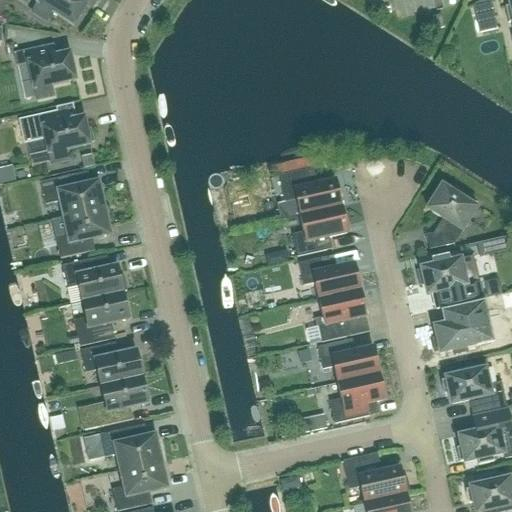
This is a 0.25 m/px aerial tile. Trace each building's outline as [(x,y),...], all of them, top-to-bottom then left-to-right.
[(51,14),(72,28),(87,4),(80,0),(40,0),(31,14),(45,23),(51,14)] [(472,8),(478,35),(496,31),(490,3),(472,8)] [(435,31),(443,29),(440,16),(432,18),(435,31)] [(74,82),(68,55),(45,60),(42,48),(13,55),(16,68),(28,65),(36,101),(52,97),(50,88),(74,82)] [(85,132),(82,119),(59,125),(57,113),(18,122),(23,145),(44,140),(50,166),(66,162),(64,152),(89,147),(88,145),(92,144),(89,131),(85,132)] [(90,157),(79,159),(82,171),(92,168),(90,157)] [(10,169),(0,170),(0,188),(13,185),(10,169)] [(299,218),(340,209),(334,182),(311,187),(307,172),(278,178),(284,204),(278,205),(281,222),(299,218)] [(62,220),(103,210),(97,184),(74,189),(71,177),(39,184),(44,206),(58,203),(62,220)] [(452,194),(441,187),(426,211),(446,224),(439,234),(425,237),(428,251),(453,246),(476,209),(466,203),(468,199),(454,190),(452,194)] [(340,209),(299,218),(303,234),(291,237),(296,259),(325,252),(323,240),(346,235),(340,209)] [(103,210),(62,220),(50,222),(54,239),(59,261),(88,254),(86,242),(109,237),(103,210)] [(477,258),(505,251),(503,239),(475,245),(477,258)] [(433,266),(419,270),(420,272),(415,273),(418,287),(423,286),(425,297),(449,291),(452,307),(482,300),(472,257),(447,263),(446,258),(432,262),(433,266)] [(318,301),(359,292),(353,266),(330,271),(327,259),(298,266),(303,287),(314,285),(318,301)] [(81,304),(122,295),(116,268),(93,273),(90,262),(61,268),(66,290),(77,288),(81,304)] [(359,292),(318,301),(322,318),(313,320),(314,329),(317,328),(320,345),(345,339),(341,324),(365,319),(359,292)] [(511,294),(501,296),(504,308),(511,306),(511,294)] [(122,295),(81,304),(85,321),(73,323),(79,349),(108,342),(104,327),(128,322),(122,295)] [(456,323),(432,328),(435,339),(430,340),(433,354),(438,353),(438,355),(451,352),(452,357),(466,354),(465,349),(491,344),(482,305),(453,311),(456,323)] [(337,385),(377,376),(371,349),(348,354),(346,343),(316,349),(321,371),(333,368),(337,385)] [(100,389),(141,379),(135,353),(111,358),(109,346),(80,353),(84,375),(96,372),(100,389)] [(56,366),(64,364),(62,355),(54,356),(56,366)] [(472,368),(455,371),(457,376),(444,379),(444,381),(439,382),(443,396),(447,395),(450,406),(473,401),(476,416),(506,410),(500,384),(488,387),(484,370),(473,372),(472,368)] [(377,376),(337,385),(340,401),(329,404),(334,426),(363,419),(360,407),(383,402),(377,376)] [(141,379),(100,389),(104,405),(92,408),(97,429),(126,423),(123,411),(147,406),(141,379)] [(480,432),(457,437),(459,449),(455,450),(458,464),(462,463),(463,465),(476,462),(477,467),(493,463),(492,458),(504,456),(505,460),(511,458),(511,435),(511,436),(507,414),(477,420),(480,432)] [(119,473),(160,464),(154,437),(130,442),(128,431),(99,437),(103,459),(115,456),(119,473)] [(363,505),(404,496),(404,494),(409,493),(405,479),(401,480),(398,469),(375,474),(371,457),(342,463),(348,491),(360,488),(363,505)] [(160,464),(119,473),(123,489),(111,492),(115,511),(123,511),(145,507),(142,495),(166,490),(160,464)] [(511,511),(511,478),(496,482),(495,477),(481,480),(482,485),(468,488),(469,490),(464,491),(467,505),(472,504),(473,511),(489,511),(490,511),(511,511)] [(407,511),(404,496),(363,505),(365,511),(407,511)]
